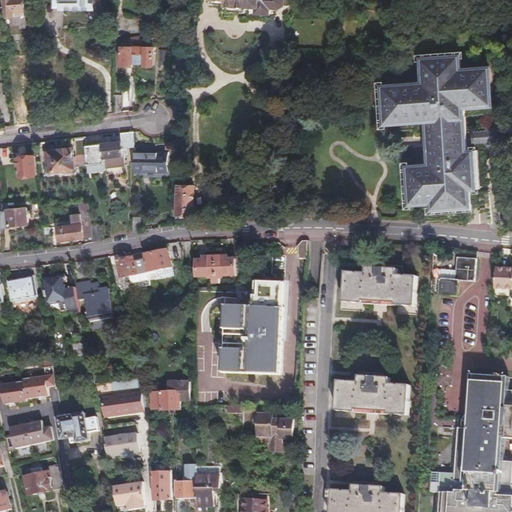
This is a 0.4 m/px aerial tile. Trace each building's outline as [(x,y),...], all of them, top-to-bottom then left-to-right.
[(5,0),(7,16),(27,14),(25,0),(5,0)] [(59,0),(59,6),(71,7),(72,9),(94,9),(94,7),(101,7),(101,0),(59,0)] [(468,143),(467,132),(484,131),(484,135),(494,135),(494,131),(497,130),(497,121),(494,121),(493,117),(483,118),(483,121),(466,123),(461,123),(460,111),(465,111),(493,109),(489,65),(489,59),(463,61),(461,43),(421,46),(423,75),(378,78),(380,116),(425,114),(429,156),(403,158),(406,197),(432,196),(433,206),(471,204),(470,183),(481,182),(478,143),(468,143)] [(132,64),(137,64),(138,48),(123,48),(122,78),(128,78),(128,67),(132,67),(132,64)] [(138,48),(137,64),(148,65),(148,67),(158,67),(158,48),(138,48)] [(15,126),(24,125),(23,111),(13,113),(15,126)] [(133,148),(133,132),(124,133),(123,141),(102,144),(105,162),(105,167),(125,164),(123,149),(133,148)] [(86,145),(86,138),(76,139),(78,156),(75,156),(75,149),(70,150),(69,148),(65,149),(64,151),(54,152),(54,156),(49,157),(50,172),(78,169),(77,165),(88,164),(86,145)] [(166,140),(166,143),(165,143),(165,149),(173,149),(173,140),(166,140)] [(105,162),(102,144),(86,145),(88,164),(105,162)] [(37,175),(34,151),(24,151),(24,156),(19,156),(21,177),(29,176),(31,178),(34,177),(35,175),(37,175)] [(133,152),(133,171),(173,172),(173,153),(133,152)] [(178,178),(178,215),(193,215),(193,186),(192,186),(192,178),(178,178)] [(93,236),(92,224),(90,200),(79,201),(81,212),(71,214),(73,224),(45,227),(46,234),(59,231),(60,239),(93,236)] [(2,224),(2,226),(29,223),(27,206),(7,209),(8,212),(1,213),(2,224)] [(134,233),(142,231),(141,217),(134,217),(134,233)] [(94,241),(103,239),(101,223),(92,224),(93,236),(94,241)] [(307,259),(307,245),(299,245),(299,258),(307,259)] [(182,261),(182,250),(171,252),(174,263),(182,261)] [(168,251),(145,256),(148,273),(150,282),(171,278),(173,274),(168,251)] [(148,273),(145,256),(119,261),(122,278),(148,273)] [(236,276),(235,258),(227,258),(227,256),(204,256),(204,259),(197,259),(198,277),(213,276),(213,283),(219,283),(219,276),(236,276)] [(474,282),(476,259),(458,258),(458,270),(442,270),(440,295),(458,296),(460,281),(474,282)] [(417,295),(418,276),(404,275),(405,273),(401,273),(401,275),(397,275),(397,267),(368,266),(367,273),(363,273),(363,271),(359,271),(359,273),(347,272),(346,291),(344,291),(343,297),(345,297),(345,301),(364,303),(364,299),(377,300),(377,302),(384,302),(384,300),(397,301),(397,305),(417,306),(417,301),(419,301),(419,295),(417,295)] [(511,269),(497,268),(495,289),(511,289),(511,269)] [(13,301),(38,296),(34,277),(10,282),(13,301)] [(62,302),(69,301),(67,288),(66,284),(69,284),(68,278),(65,279),(65,277),(46,281),(50,304),(62,302)] [(114,315),(110,287),(100,289),(99,282),(92,283),(92,280),(77,282),(78,286),(80,299),(86,299),(89,319),(114,315)] [(284,308),(283,308),(284,283),(257,282),(256,307),(227,305),(224,372),(281,374),(284,308)] [(82,308),(80,299),(78,286),(67,288),(69,301),(62,302),(63,311),(82,308)] [(154,310),(161,309),(160,304),(165,303),(164,297),(152,299),(154,310)] [(74,356),(89,354),(86,339),(71,341),(74,356)] [(57,385),(53,359),(44,361),(47,376),(24,379),(25,381),(29,399),(40,397),(41,399),(47,398),(47,396),(51,395),(49,387),(57,385)] [(140,372),(139,364),(129,366),(132,374),(140,372)] [(410,414),(412,385),(392,383),(391,377),(359,375),(359,381),(340,381),(339,411),(357,412),(357,409),(370,410),(370,412),(378,413),(378,410),(391,411),(390,414),(410,414)] [(507,377),(474,375),(471,375),(468,429),(459,429),(455,429),(453,474),(432,473),(430,492),(441,493),(441,494),(436,494),(435,511),(511,511),(511,459),(505,459),(510,378),(507,377)] [(136,378),(111,382),(112,388),(137,385),(136,378)] [(189,398),(187,378),(167,379),(167,391),(153,391),(153,407),(163,407),(163,409),(181,409),(180,398),(189,398)] [(29,401),(29,399),(25,381),(2,384),(1,380),(0,380),(0,396),(4,396),(5,405),(9,404),(10,407),(17,405),(17,403),(29,401)] [(143,409),(140,391),(101,396),(104,414),(143,409)] [(56,418),(60,438),(70,436),(72,442),(90,439),(89,433),(98,431),(95,410),(56,418)] [(293,438),(294,418),(272,417),(272,412),(258,412),(257,441),(267,441),(266,450),(283,451),(283,438),(293,438)] [(46,428),(44,420),(37,422),(36,420),(31,421),(32,423),(24,425),(23,423),(19,424),(19,426),(11,428),(13,436),(5,438),(8,450),(54,440),(52,427),(46,428)] [(105,437),(109,456),(140,451),(137,433),(125,434),(125,431),(118,432),(118,435),(105,437)] [(29,493),(63,487),(57,456),(46,458),(48,470),(42,471),(41,466),(31,468),(31,473),(25,474),(29,493)] [(196,482),(199,482),(198,474),(198,464),(187,463),(187,474),(185,478),(185,480),(177,480),(178,511),(186,511),(187,497),(196,497),(196,482)] [(220,464),(198,464),(198,474),(221,473),(220,464)] [(153,499),(173,497),(172,468),(168,468),(168,471),(154,472),(153,499)] [(221,473),(198,474),(199,482),(199,511),(207,511),(208,505),(215,505),(215,487),(221,486),(221,473)] [(114,485),(118,506),(128,504),(129,510),(144,507),(142,481),(114,485)] [(403,511),(404,494),(385,493),(385,487),(352,485),(352,491),(334,490),(334,492),(331,492),(330,499),(333,499),(331,511),(403,511)] [(0,511),(12,509),(7,491),(0,492),(0,511)] [(266,511),(267,500),(243,500),(243,511),(266,511)]
